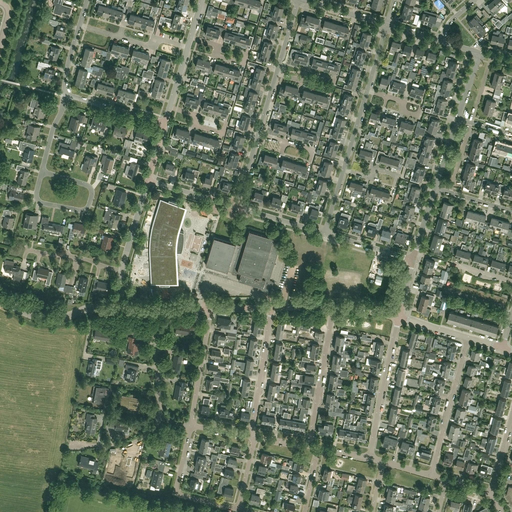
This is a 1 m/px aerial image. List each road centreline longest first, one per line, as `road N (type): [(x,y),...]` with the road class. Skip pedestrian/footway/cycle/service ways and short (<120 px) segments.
road 1 (residential): [(370,458),(398,315)]
road 2 (residential): [(431,475),(468,335)]
road 3 (residential): [(308,447),(332,305)]
road 4 (residential): [(250,436),(271,305)]
road 5 (residential): [(42,172),(89,186),(88,206),(77,212),(44,204),(37,191)]
road 6 (residential): [(237,507),(179,493),(190,426)]
road 7 (residential): [(190,426),(213,306)]
road 8 (residential): [(188,47),(155,38),(153,47),(79,27)]
